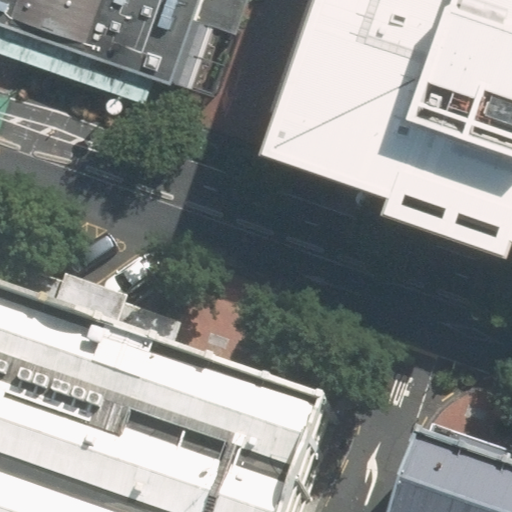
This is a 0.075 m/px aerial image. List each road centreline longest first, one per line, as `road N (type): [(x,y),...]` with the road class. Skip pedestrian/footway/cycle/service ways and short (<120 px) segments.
road 1 (residential): [(422,314),(0,167)]
road 2 (residential): [(353,511),(422,314)]
